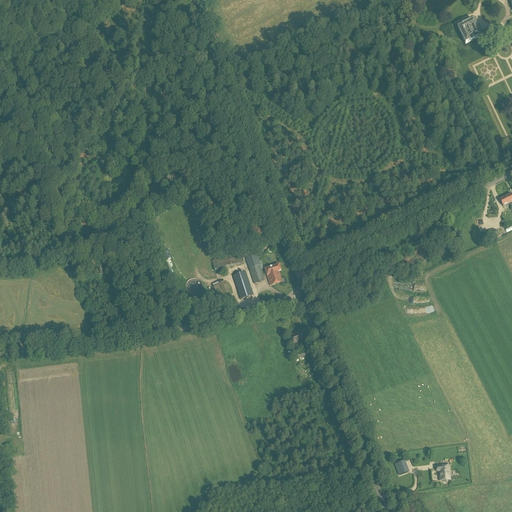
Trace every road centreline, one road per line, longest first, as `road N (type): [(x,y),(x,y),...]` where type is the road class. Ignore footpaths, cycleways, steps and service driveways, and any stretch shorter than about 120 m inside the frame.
road 1 (track): [(225,85),(363,18),(417,65),(444,73),(495,180)]
road 2 (unclassified): [(0,353),(189,329),(270,308),(293,293)]
road 3 (tertiary): [(293,293),(327,261),(511,172)]
road 4 (tertiary): [(385,511),(320,337),(293,293)]
road 5 (track): [(227,89),(297,272)]
